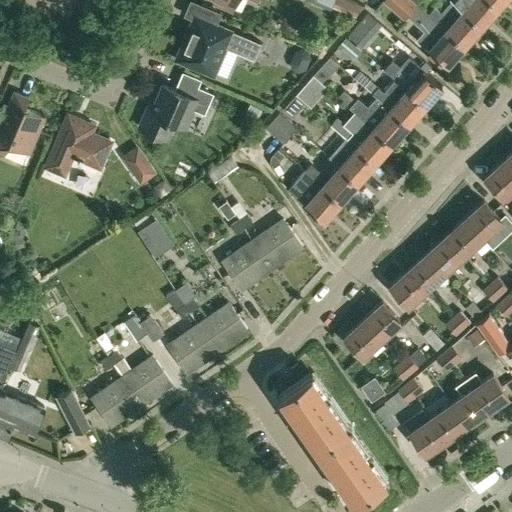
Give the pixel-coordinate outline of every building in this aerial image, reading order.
[(356,14),(363,6),(349,0),(331,0),(331,3),(356,14)] [(427,28),(418,38),(447,63),(456,53),(459,55),(467,46),(464,44),(464,43),(429,11),(415,0),(389,0),(405,13),(407,10),(427,28)] [(481,24),(481,25),(452,0),(451,0),(441,12),(434,6),(429,11),(464,43),(472,34),(476,37),(485,28),(481,24)] [(452,0),(481,25),(498,6),(491,0),(452,0)] [(196,64),(214,72),(225,46),(254,58),(261,41),(194,12),(185,33),(191,36),(180,60),(195,66),(196,64)] [(368,12),(347,36),(360,48),(381,24),(368,12)] [(347,54),(355,44),(345,36),(337,46),(347,54)] [(424,104),(442,84),(408,54),(400,64),(392,57),(384,67),(394,75),(393,76),(398,81),(424,104)] [(314,73),(323,82),(340,64),(330,55),(314,73)] [(323,82),(314,73),(296,93),(306,101),(307,102),(311,106),(329,87),(323,82)] [(398,81),(393,76),(383,88),(369,76),(363,84),(374,94),(407,123),(424,104),(398,81)] [(147,107),(139,125),(148,129),(149,132),(155,135),(158,134),(167,138),(174,121),(181,124),(187,111),(191,113),(193,108),(204,113),(213,92),(196,85),(191,96),(162,83),(151,109),(147,107)] [(357,95),(355,98),(343,87),(337,94),(371,124),(391,142),(407,123),(374,94),(366,103),(357,95)] [(14,89),(0,121),(0,150),(4,153),(8,143),(29,152),(45,114),(24,106),(29,96),(14,89)] [(290,121),(307,102),(296,93),(279,112),(288,119),(290,121)] [(246,113),(257,119),(261,109),(251,104),(246,113)] [(68,112),(46,164),(64,172),(72,153),(78,156),(77,159),(81,160),(82,158),(100,165),(111,139),(90,131),(94,123),(68,112)] [(275,134),(288,119),(279,112),(266,127),(275,134)] [(353,129),(345,122),(336,114),(329,122),(345,136),(374,161),(391,142),(371,124),(363,135),(355,128),(353,129)] [(297,127),(290,121),(288,119),(275,134),(283,142),(297,127)] [(357,180),(374,161),(345,136),(328,155),(338,163),(357,180)] [(286,152),(279,145),(272,153),(279,159),(286,152)] [(231,155),(208,170),(215,180),(238,164),(231,155)] [(501,194),(511,184),(511,167),(504,158),(484,175),(501,194)] [(338,163),(327,175),(310,159),(303,166),(304,167),(320,183),(321,182),(340,200),(357,180),(338,163)] [(147,161),(134,170),(141,179),(154,170),(147,161)] [(323,218),(340,200),(321,182),(320,183),(304,167),(287,186),(304,201),(323,218)] [(482,234),(501,217),(484,198),(465,215),(482,234)] [(235,212),(226,199),(218,205),(227,218),(235,212)] [(238,218),(244,226),(253,219),(247,211),(238,218)] [(464,251),(482,234),(465,215),(446,232),(464,251)] [(271,264),(302,243),(284,216),(253,238),(271,264)] [(136,227),(153,252),(168,243),(151,217),(136,227)] [(234,232),(244,226),(238,218),(229,224),(234,232)] [(445,268),(464,251),(446,232),(427,249),(445,268)] [(240,285),(271,264),(253,238),(222,259),(240,285)] [(426,285),(445,268),(427,249),(408,266),(426,285)] [(407,302),(426,285),(408,266),(389,283),(407,302)] [(490,282),(499,292),(506,285),(497,275),(490,282)] [(492,299),(499,292),(490,282),(482,288),(492,299)] [(183,283),(175,289),(189,309),(197,304),(183,283)] [(173,287),(165,293),(181,315),(189,309),(175,289),(173,287)] [(506,314),(511,307),(511,305),(504,296),(496,303),(506,314)] [(380,336),(400,318),(382,299),(363,316),(380,336)] [(473,316),(480,309),(471,299),(464,306),(473,316)] [(229,301),(198,323),(217,348),(247,327),(229,301)] [(452,315),(462,325),(469,319),(460,308),(452,315)] [(137,319),(147,333),(151,339),(161,332),(147,312),(137,319)] [(476,322),(497,352),(510,343),(489,312),(476,322)] [(147,333),(137,319),(134,315),(124,321),(137,339),(147,333)] [(454,332),(462,325),(452,315),(445,322),(454,332)] [(361,353),(380,336),(363,316),(344,334),(361,353)] [(29,319),(16,351),(10,364),(11,364),(20,368),(37,328),(33,326),(35,322),(29,319)] [(186,370),(217,348),(198,323),(168,344),(186,370)] [(422,334),(435,349),(442,343),(429,327),(422,334)] [(106,368),(115,362),(109,354),(107,355),(93,336),(87,341),(106,368)] [(0,387),(0,386),(1,387),(3,382),(2,382),(10,364),(16,351),(0,344),(0,387)] [(444,350),(453,361),(461,355),(452,344),(444,350)] [(109,354),(115,362),(123,356),(117,348),(109,354)] [(445,367),(453,361),(444,350),(436,356),(445,367)] [(140,401),(171,380),(153,353),(122,375),(140,401)] [(400,360),(409,371),(417,364),(408,353),(400,360)] [(401,377),(409,371),(400,360),(393,366),(401,377)] [(311,371),(279,393),(316,447),(348,425),(311,371)] [(466,377),(487,407),(508,393),(493,371),(481,379),(475,371),(466,377)] [(374,374),(362,382),(371,395),(383,386),(374,374)] [(110,422),(140,401),(122,375),(92,396),(110,422)] [(405,382),(414,393),(422,387),(413,376),(405,382)] [(461,392),(451,400),(466,422),(487,407),(466,377),(456,384),(461,392)] [(406,399),(414,393),(405,382),(397,389),(406,399)] [(44,405),(1,387),(0,386),(0,387),(0,434),(5,436),(11,421),(34,431),(44,405)] [(71,387),(56,395),(75,430),(89,423),(71,387)] [(445,436),(466,422),(451,400),(430,414),(445,436)] [(424,451),(445,436),(430,414),(409,428),(424,451)] [(348,425),(316,447),(354,501),(386,478),(348,425)]
